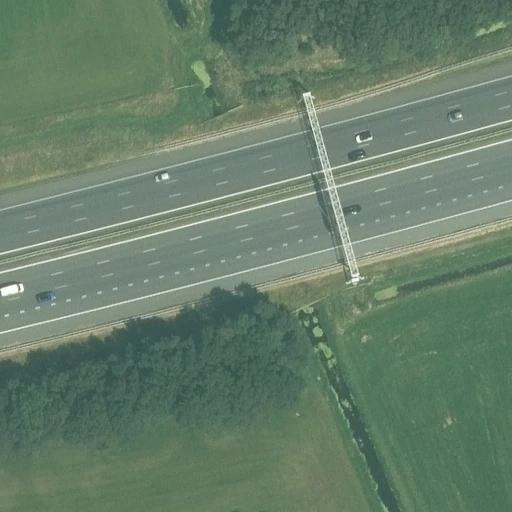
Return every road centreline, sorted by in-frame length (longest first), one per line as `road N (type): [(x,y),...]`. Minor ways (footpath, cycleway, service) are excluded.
road 1 (motorway): [(0,297),(511,162)]
road 2 (motorway): [(511,97),(0,231)]
